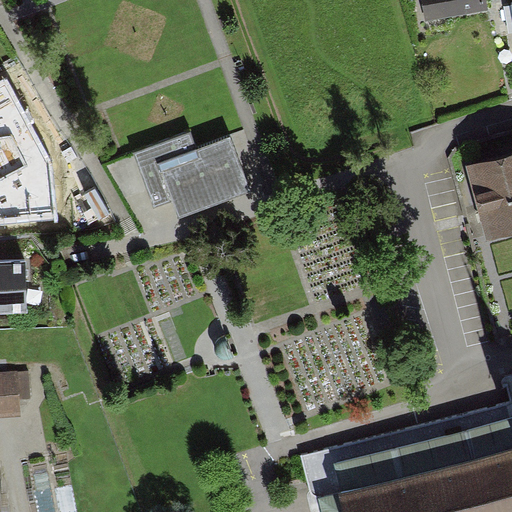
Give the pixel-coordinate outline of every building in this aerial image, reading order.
[(490,0),(422,0),(426,19),(492,7),(490,0)] [(188,130),(130,150),(149,203),(169,196),(174,212),(244,188),(225,135),(194,146),(188,130)] [(511,141),(468,154),(487,225),(511,217),(511,141)] [(0,310),(34,310),(31,259),(0,259),(0,310)] [(360,338),(366,337),(366,320),(322,321),(323,350),(332,350),(332,373),(360,373),(360,338)] [(234,356),(225,333),(219,338),(217,345),(220,352),(226,356),(234,356)] [(31,372),(0,373),(0,418),(22,417),(21,402),(33,401),(31,372)] [(511,511),(511,412),(337,460),(345,488),(320,495),(324,511),(511,511)]
